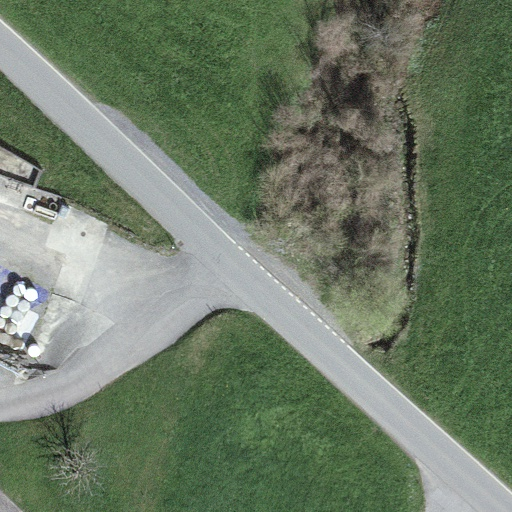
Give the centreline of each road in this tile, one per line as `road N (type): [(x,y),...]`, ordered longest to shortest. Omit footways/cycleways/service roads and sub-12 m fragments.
road 1 (unclassified): [(0,66),(490,511)]
road 2 (track): [(0,401),(251,299)]
